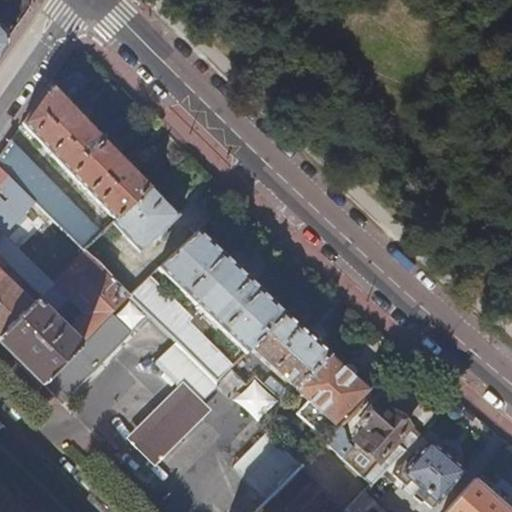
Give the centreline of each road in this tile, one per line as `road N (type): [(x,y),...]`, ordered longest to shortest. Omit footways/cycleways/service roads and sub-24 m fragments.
road 1 (tertiary): [(511,383),(387,277),(101,0)]
road 2 (tertiary): [(0,107),(78,0)]
